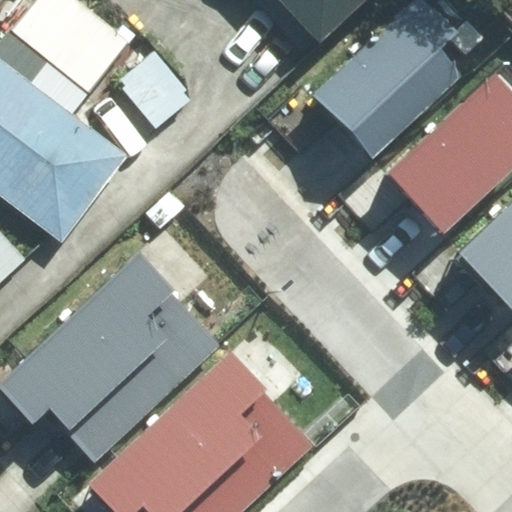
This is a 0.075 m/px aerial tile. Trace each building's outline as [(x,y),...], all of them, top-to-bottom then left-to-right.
[(367,0),(288,0),(325,39),(367,0)] [(414,0),(399,0),(304,88),(361,148),(464,53),(414,0)] [(154,52),(119,84),(158,127),(194,95),(154,52)] [(127,156),(0,60),(0,189),(65,238),(127,156)] [(511,103),(480,69),(376,164),(429,220),(511,144),(511,103)] [(511,181),(444,245),(502,306),(511,296),(511,181)] [(0,277),(24,255),(0,229),(0,277)] [(211,338),(126,246),(0,361),(0,390),(19,411),(35,396),(88,452),(211,338)] [(224,511),(306,437),(220,345),(81,474),(114,510),(130,495),(146,511),(224,511)]
